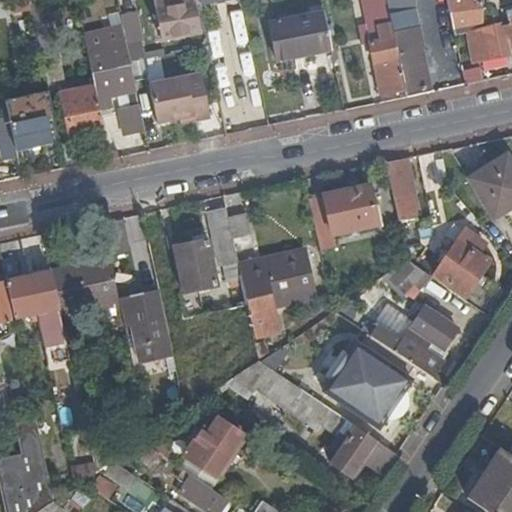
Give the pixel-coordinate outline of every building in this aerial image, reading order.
[(41,0),(25,0),(36,49),(51,46),(41,0)] [(150,0),(157,38),(197,31),(191,1),(195,1),(195,0),(150,0)] [(383,0),(360,0),(362,9),(373,8),(385,6),(383,0)] [(443,0),(448,18),(450,27),(484,19),(481,0),(443,0)] [(385,6),(373,8),(376,25),(388,23),(385,6)] [(109,24),(78,30),(90,86),(93,99),(109,96),(123,93),(123,89),(132,88),(129,73),(126,60),(123,43),(115,9),(106,11),(109,24)] [(471,32),(476,60),(511,53),(511,10),(505,12),(507,24),(499,26),(498,23),(482,27),(483,30),(471,32)] [(283,13),(275,14),(277,21),(285,20),(283,13)] [(311,27),(309,16),(285,20),(277,21),(267,23),(275,59),(326,48),(322,25),(311,27)] [(395,88),(397,93),(402,92),(389,29),(388,23),(376,25),(371,26),(373,38),(358,41),(368,92),(395,88)] [(412,25),(389,29),(402,92),(419,89),(412,53),(417,52),(412,25)] [(476,60),(471,32),(459,35),(464,63),(476,60)] [(134,41),(123,43),(126,60),(137,58),(137,56),(134,41)] [(51,46),(36,49),(42,79),(58,76),(51,46)] [(137,58),(126,60),(129,73),(139,71),(137,58)] [(197,65),(146,76),(156,122),(178,117),(192,114),(193,119),(208,116),(197,65)] [(464,65),(458,66),(462,84),(471,82),(469,69),(464,70),(464,65)] [(58,76),(42,79),(45,91),(45,92),(61,88),(58,76)] [(57,94),(67,141),(100,134),(95,110),(93,99),(90,86),(57,94)] [(45,91),(1,100),(7,131),(11,149),(48,141),(47,137),(54,136),(45,92),(45,91)] [(109,96),(93,99),(95,110),(112,106),(109,96)] [(115,106),(121,134),(140,129),(135,102),(115,106)] [(0,132),(0,160),(13,157),(11,149),(7,131),(0,132)] [(406,160),(383,165),(395,223),(415,219),(409,194),(406,160)] [(482,175),(480,171),(465,179),(490,221),(511,207),(511,168),(507,161),(482,175)] [(366,188),(305,200),(316,252),(334,249),(331,236),(374,228),(366,188)] [(204,216),(211,248),(215,248),(230,245),(225,220),(223,211),(204,216)] [(243,217),(225,220),(230,245),(248,241),(243,217)] [(466,253),(473,242),(458,233),(429,277),(462,299),(484,266),(466,253)] [(178,293),(211,286),(203,244),(176,249),(169,250),(178,293)] [(218,263),(222,263),(232,308),(244,306),(243,304),(241,294),(235,267),(230,245),(215,248),(218,263)] [(301,254),(235,267),(241,294),(307,280),(301,254)] [(107,264),(48,277),(54,308),(57,318),(86,312),(88,320),(118,314),(116,306),(107,264)] [(378,281),(398,301),(422,277),(403,264),(378,281)] [(47,272),(25,277),(34,321),(42,320),(41,315),(43,314),(42,310),(54,308),(48,277),(47,272)] [(25,277),(2,282),(10,317),(22,315),(23,319),(27,318),(28,323),(34,321),(25,277)] [(309,292),(307,280),(241,294),(243,304),(265,299),(265,301),(309,292)] [(116,306),(118,314),(121,328),(127,328),(134,364),(167,357),(154,298),(116,306)] [(243,304),(244,306),(250,340),(273,335),(265,301),(265,299),(243,304)] [(380,306),(379,308),(404,325),(406,322),(380,306)] [(379,308),(365,328),(371,331),(390,344),(404,325),(379,308)] [(406,322),(404,325),(439,349),(451,331),(416,308),(406,322)] [(371,331),(365,339),(410,369),(428,381),(438,366),(431,361),(439,349),(404,325),(390,344),(371,331)] [(350,346),(319,393),(375,431),(407,383),(402,380),(410,369),(365,339),(363,337),(355,349),(350,346)] [(304,428),(308,423),(336,443),(340,438),(335,435),(343,424),(338,420),(255,363),(254,365),(228,383),(249,396),(252,392),(304,428)] [(113,386),(113,387),(125,385),(123,375),(112,377),(112,379),(106,380),(107,387),(113,386)] [(180,415),(173,419),(146,438),(138,443),(140,445),(158,456),(164,461),(169,454),(153,443),(192,418),(188,409),(180,415)] [(173,419),(168,410),(143,425),(146,438),(173,419)] [(13,433),(0,436),(0,504),(1,511),(37,511),(50,503),(32,418),(11,423),(13,433)] [(202,437),(197,435),(180,460),(212,480),(214,476),(218,478),(224,469),(221,466),(231,451),(234,453),(239,445),(236,442),(239,439),(212,423),(202,437)] [(348,481),(358,466),(378,479),(393,458),(343,424),(335,435),(340,438),(336,443),(329,453),(333,456),(326,467),(348,481)] [(140,445),(132,458),(149,469),(158,456),(140,445)] [(465,501),(480,511),(511,511),(511,460),(498,451),(465,501)] [(99,469),(128,488),(135,477),(111,461),(99,469)] [(182,487),(178,493),(192,503),(204,510),(206,510),(208,511),(219,511),(225,503),(220,499),(181,472),(175,482),(182,487)] [(97,478),(91,488),(106,499),(113,488),(97,478)] [(251,511),(273,511),(258,502),(251,511)]
